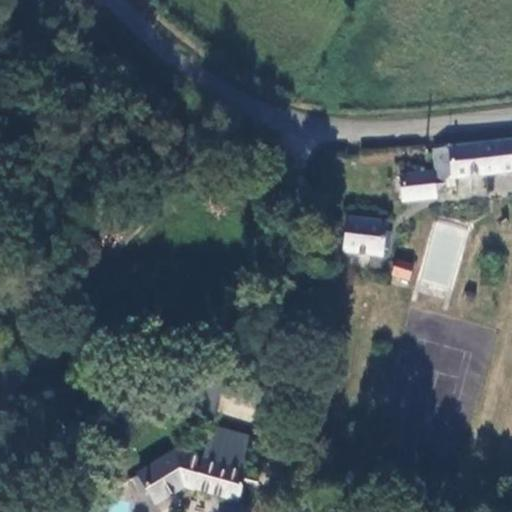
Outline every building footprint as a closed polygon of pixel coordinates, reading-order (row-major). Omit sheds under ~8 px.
[(434,168),(398,172),(400,199),(434,196),(433,188),(455,186),(454,177),(511,170),(511,139),(432,147),(434,168)] [(340,247),(380,253),(384,219),(344,213),(340,247)] [(407,269),(390,262),(384,275),(401,282),(407,269)] [(209,466),(250,478),(257,458),(215,445),(209,466)] [(247,491),(250,478),(209,466),(206,478),(177,469),(137,497),(147,511),(154,509),(155,511),(174,511),(182,507),(184,503),(215,511),(243,511),(245,506),(256,510),(260,494),(247,491)]
